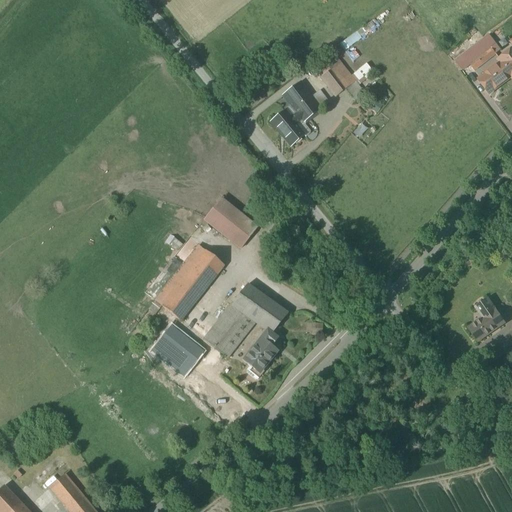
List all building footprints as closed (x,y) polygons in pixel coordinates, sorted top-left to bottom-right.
[(484,39),(462,55),(454,62),(462,72),(470,66),(475,72),(496,55),(484,39)] [(511,50),(484,72),(486,75),(479,81),(489,94),(511,77),(511,50)] [(333,53),(312,68),(335,98),(354,83),(333,53)] [(297,114),(302,121),(303,123),(320,110),(300,84),(283,97),(297,114)] [(304,136),(298,129),(296,126),(302,121),(297,114),(290,120),(284,112),(271,123),(290,147),(304,136)] [(298,129),(304,136),(306,138),(310,134),(310,132),(304,125),(298,129)] [(253,233),(218,204),(204,222),(240,250),(253,233)] [(182,246),(174,239),(169,245),(178,252),(182,246)] [(224,266),(198,246),(155,302),(180,321),(224,266)] [(286,315),(247,285),(204,341),(208,345),(222,355),(227,359),(255,322),(266,331),(271,335),(286,315)] [(504,324),(488,300),(476,308),(480,315),(481,314),(484,319),(469,329),(478,342),(504,324)] [(202,353),(171,328),(152,351),(183,376),(202,353)] [(259,374),(277,352),(271,347),(277,339),(271,335),(266,331),(242,362),(259,374)] [(104,511),(70,471),(49,488),(68,511),(104,511)] [(26,511),(3,487),(0,490),(0,511),(26,511)]
